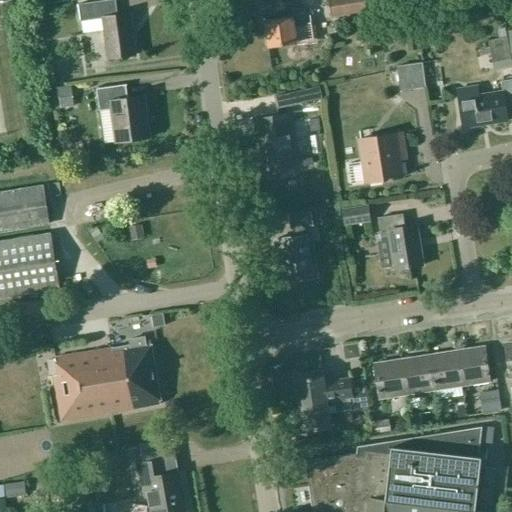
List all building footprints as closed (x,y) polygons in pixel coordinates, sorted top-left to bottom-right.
[(117,15),(115,0),(105,0),(78,4),(80,21),(102,18),(108,58),(136,55),(130,13),(117,15)] [(363,0),(330,0),(333,16),(366,10),(363,0)] [(304,8),(278,11),(279,18),(264,20),(268,47),(296,43),(294,25),(306,23),(304,8)] [(490,23),(493,38),(488,40),(494,69),(511,66),(502,20),(490,23)] [(400,91),(426,87),(422,62),(409,64),(396,66),(400,91)] [(511,104),(511,79),(501,81),(503,92),(479,96),(477,86),(457,89),(463,127),(507,120),(505,106),(511,104)] [(143,96),(128,98),(126,84),(96,88),(99,111),(111,109),(116,142),(149,137),(143,96)] [(56,87),(60,107),(73,105),(70,85),(56,87)] [(296,104),(322,98),(319,86),(273,96),(276,109),(296,104)] [(287,114),(257,119),(264,171),(295,166),(287,114)] [(322,149),(323,119),(312,118),(311,149),(322,149)] [(402,133),(358,140),(365,183),(403,177),(398,150),(405,149),(402,133)] [(0,231),(49,223),(43,186),(0,193),(0,231)] [(366,207),(343,211),(345,224),(368,220),(366,207)] [(310,212),(289,215),(291,228),(294,227),(295,236),(274,239),(276,255),(280,255),(284,280),(312,276),(306,234),(305,235),(304,226),(312,225),(310,212)] [(417,225),(404,227),(402,215),(379,218),(381,231),(380,231),(381,236),(389,235),(394,269),(423,265),(417,225)] [(0,298),(59,289),(50,233),(0,241),(0,298)] [(49,298),(13,304),(17,325),(53,319),(49,298)] [(57,374),(53,375),(61,421),(161,404),(150,340),(145,341),(144,337),(129,339),(130,345),(113,348),(55,358),(57,374)] [(490,381),(484,346),(456,351),(462,386),(490,381)] [(462,386),(456,351),(429,355),(434,390),(462,386)] [(434,390),(429,355),(402,359),(407,394),(434,390)] [(407,394),(402,359),(374,363),(379,398),(407,394)] [(351,362),(326,367),(329,382),(354,377),(351,362)] [(296,380),(295,380),(299,405),(365,396),(368,395),(365,378),(350,381),(350,379),(333,381),(332,388),(325,389),(323,376),(322,376),(321,371),(295,375),(296,380)] [(481,411),(503,411),(502,389),(480,390),(481,411)] [(299,405),(302,431),(331,427),(328,407),(333,406),(335,412),(367,407),(365,396),(299,405)] [(390,430),(388,419),(379,420),(377,409),(371,410),(374,432),(390,430)] [(478,457),(482,427),(357,446),(356,453),(305,461),(312,511),(489,511),(495,470),(480,468),(481,457),(478,457)] [(185,511),(179,472),(166,474),(163,459),(136,464),(142,498),(148,497),(151,511),(185,511)] [(102,511),(101,503),(88,504),(88,511),(102,511)]
